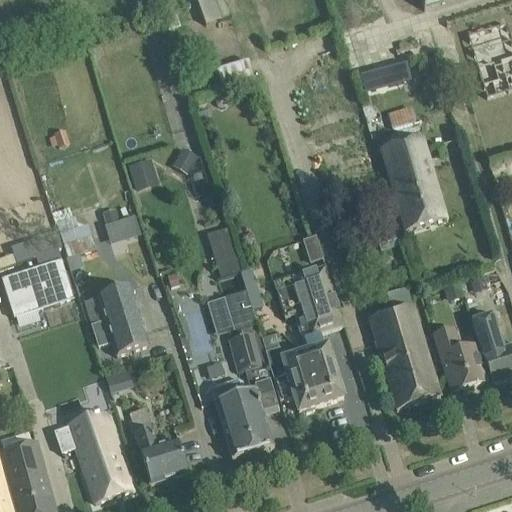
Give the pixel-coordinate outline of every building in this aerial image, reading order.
[(456,0),(347,0),(357,30),(422,11),(456,0)] [(511,46),(506,27),(467,38),(486,100),(511,92),(511,46)] [(215,73),(221,90),(253,79),(247,62),(215,73)] [(377,186),(349,65),(301,76),(329,197),(377,186)] [(364,93),(410,81),(406,66),(360,78),(364,93)] [(388,116),(393,131),(415,124),(410,109),(388,116)] [(69,147),(65,133),(53,136),(58,151),(69,147)] [(421,141),(394,149),(381,153),(405,234),(446,222),(421,141)] [(171,169),(187,178),(189,175),(196,179),(205,165),(181,151),(171,169)] [(511,189),(511,160),(492,166),(499,193),(511,189)] [(150,162),(128,169),(136,194),(159,187),(150,162)] [(86,222),(77,226),(70,207),(51,214),(68,259),(96,249),(86,222)] [(117,211),(104,214),(108,226),(120,222),(117,211)] [(206,238),(220,281),(239,275),(226,232),(206,238)] [(373,254),(369,243),(357,247),(360,258),(373,254)] [(61,263),(1,282),(13,320),(70,302),(73,301),(61,263)] [(279,351),(265,355),(268,368),(280,406),(294,401),(298,416),(303,414),(305,416),(313,414),(314,411),(343,402),(327,349),(325,350),(321,336),(344,329),(338,310),(325,269),(273,285),(284,322),(293,319),(305,356),(283,363),(279,351)] [(175,276),(167,279),(170,290),(179,288),(175,276)] [(485,277),(469,282),(474,296),(490,291),(485,277)] [(459,285),(443,290),(447,304),(463,300),(459,285)] [(149,349),(143,330),(129,289),(85,304),(93,328),(105,324),(116,360),(149,349)] [(440,400),(412,309),(406,290),(386,296),(392,316),(368,323),(396,413),(440,400)] [(246,294),(224,300),(234,334),(240,332),(241,336),(257,331),(253,320),(246,294)] [(472,323),(486,368),(492,388),(511,381),(511,347),(504,350),(494,316),(472,323)] [(215,389),(211,394),(214,405),(232,463),(274,450),(268,431),(264,419),(258,397),(272,393),(269,383),(272,382),(257,331),(241,336),(242,339),(227,344),(237,376),(244,374),(249,389),(250,395),(245,396),(242,384),(237,382),(220,387),(215,389)] [(487,385),(482,365),(476,348),(460,353),(454,332),(433,338),(451,396),(487,385)] [(114,376),(105,379),(110,397),(120,394),(114,376)] [(150,430),(140,398),(124,403),(150,488),(187,477),(178,445),(157,451),(150,430)] [(104,416),(68,429),(70,436),(88,488),(95,507),(132,494),(125,475),(116,450),(104,416)] [(54,511),(51,500),(41,465),(35,444),(0,454),(15,510),(15,511),(54,511)] [(0,511),(10,511),(11,511),(0,473),(0,511)]
